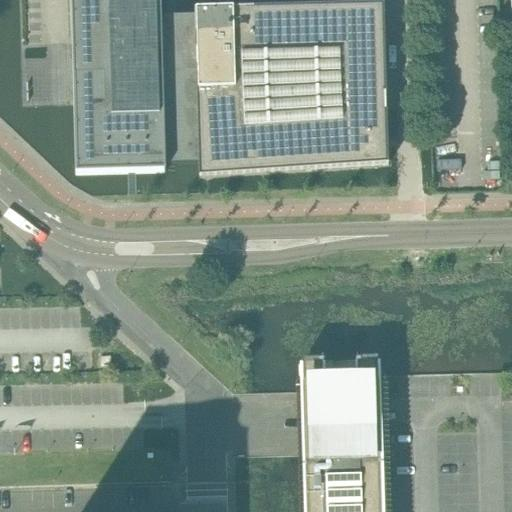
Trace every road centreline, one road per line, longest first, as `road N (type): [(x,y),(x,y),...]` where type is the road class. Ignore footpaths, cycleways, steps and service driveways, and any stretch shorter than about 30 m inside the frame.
road 1 (unclassified): [(105,248),(119,261),(273,258),(362,236)]
road 2 (unclassified): [(362,236),(119,235),(105,248)]
road 3 (unclassified): [(362,236),(511,232)]
road 4 (unclassified): [(0,190),(52,232),(105,248)]
